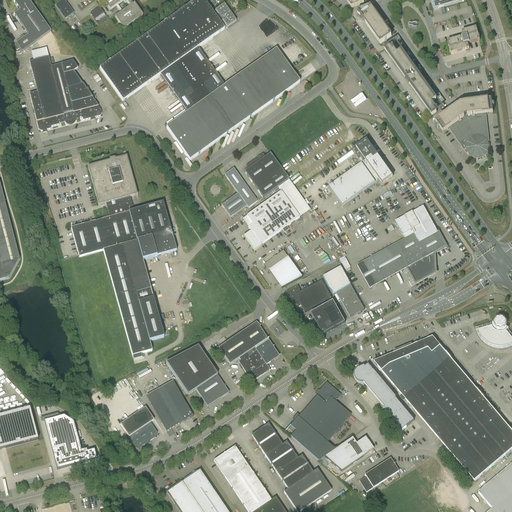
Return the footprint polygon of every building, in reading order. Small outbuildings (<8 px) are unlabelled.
[(22,53),(51,32),(28,0),(12,0),(18,7),(18,12),(14,15),(28,35),(16,44),(22,53)] [(62,0),(55,6),(65,20),(74,13),(64,0),(62,0)] [(215,11),(220,18),(218,20),(207,6),(203,0),(196,0),(99,69),(123,102),(160,75),(187,113),(166,128),(189,161),(300,83),(299,81),(293,74),(291,71),(276,50),(225,86),(198,48),(224,29),(219,22),(222,21),(227,28),(236,21),(230,14),(231,13),(229,10),(228,11),(224,5),(215,11)] [(123,1),(122,0),(102,0),(110,10),(116,6),(117,5),(123,1)] [(345,0),(352,8),(364,3),(361,0),(345,0)] [(437,0),(438,1),(432,3),(434,10),(456,4),(464,2),(463,0),(437,0)] [(116,6),(121,13),(115,17),(123,29),(143,16),(134,4),(132,5),(129,1),(127,3),(130,7),(122,12),(117,5),(116,6)] [(90,14),(91,15),(95,20),(96,22),(105,15),(99,7),(90,14)] [(358,12),(357,12),(359,14),(357,15),(363,21),(380,44),(391,36),(378,17),(375,10),(373,11),(371,7),(358,12)] [(263,31),(272,24),(269,20),(259,27),(263,31)] [(448,42),(451,55),(469,50),(468,44),(480,41),(476,28),(462,32),(463,38),(448,42)] [(293,36),(289,31),(282,36),(286,41),(293,36)] [(393,49),(392,50),(389,47),(384,50),(391,59),(432,116),(436,113),(434,110),(436,108),(432,103),(436,100),(424,83),(422,81),(423,80),(421,74),(419,75),(401,51),(397,54),(393,49)] [(53,76),(49,57),(35,61),(34,59),(30,60),(31,62),(29,62),(32,72),(37,92),(29,94),(39,132),(42,131),(43,132),(47,131),(47,130),(52,129),(51,127),(60,125),(60,123),(61,123),(66,123),(67,124),(68,125),(69,125),(70,125),(71,125),(72,125),(73,124),(74,123),(75,122),(75,121),(75,120),(75,118),(80,118),(82,119),(83,121),(90,119),(90,120),(95,119),(94,118),(100,116),(102,114),(101,110),(94,101),(91,96),(83,84),(82,84),(74,72),(78,69),(73,62),(61,65),(63,73),(53,76)] [(365,95),(353,103),(358,110),(370,101),(365,95)] [(473,158),(474,158),(476,159),(477,159),(478,159),(480,159),(481,158),(482,158),(482,157),(484,157),(484,156),(485,155),(486,154),(487,153),(487,152),(488,151),(488,150),(488,149),(488,148),(488,147),(488,146),(488,145),(488,144),(487,143),(489,142),(486,115),(490,114),(493,114),(492,107),(493,108),(494,108),(494,107),(494,106),(493,106),(492,106),(492,101),(488,101),(461,105),(446,115),(435,123),(439,127),(438,127),(437,127),(437,128),(437,129),(438,129),(439,129),(439,128),(443,133),(449,129),(468,156),(469,155),(470,156),(471,157),(472,158),(473,158)] [(379,180),(382,185),(393,177),(367,140),(352,151),(361,164),(329,187),(342,206),(379,180)] [(354,155),(352,151),(337,162),(339,165),(354,155)] [(262,154),(255,160),(276,189),(289,180),(270,154),(265,157),(263,154),(262,154)] [(149,342),(164,338),(143,261),(176,252),(164,206),(163,203),(134,211),(130,197),(137,195),(132,178),(127,156),(88,167),(98,206),(106,204),(109,218),(71,228),(79,258),(103,251),(132,357),(152,352),(149,342)] [(263,198),(276,189),(255,160),(247,165),(246,168),(247,170),(244,172),(263,198)] [(225,176),(237,194),(247,206),(248,209),(257,202),(233,169),(225,176)] [(0,280),(9,278),(19,259),(0,184),(0,280)] [(261,246),(261,245),(282,230),(284,234),(289,231),(286,227),(299,218),(281,192),(246,217),(247,217),(244,219),(250,227),(248,228),(251,232),(243,237),(254,252),(261,246)] [(230,218),(247,206),(237,194),(221,205),(227,214),(230,218)] [(423,207),(405,217),(414,235),(357,265),(370,289),(408,269),(416,284),(435,273),(435,263),(436,263),(436,259),(434,259),(434,254),(446,247),(423,207)] [(53,234),(57,233),(52,217),(47,218),(53,234)] [(302,278),(284,252),(265,265),(282,289),(302,278)] [(345,270),(350,268),(345,257),(339,260),(345,270)] [(337,293),(350,318),(364,310),(341,268),(323,278),(333,295),(337,293)] [(322,281),(309,288),(319,306),(332,299),(322,281)] [(319,306),(309,288),(301,292),(298,286),(286,292),(287,294),(289,299),(290,298),(293,302),(294,305),(296,304),(298,308),(301,306),(305,313),(319,306)] [(345,323),(333,302),(311,314),(322,332),(321,333),(323,336),(324,335),(324,334),(345,323)] [(491,346),(493,347),(498,348),(502,348),(507,347),(511,345),(511,344),(511,339),(506,332),(508,329),(506,328),(506,327),(506,326),(506,325),(506,324),(506,323),(505,321),(503,319),(501,319),(498,319),(496,320),(495,322),(494,324),(491,324),(491,325),(491,326),(491,327),(478,331),(478,332),(479,334),(480,335),(480,336),(481,337),(482,338),(483,340),(483,341),(484,342),(485,342),(486,343),(487,344),(489,345),(490,345),(491,346)] [(256,323),(218,348),(229,365),(239,359),(240,361),(238,362),(246,374),(248,372),(254,381),(270,370),(266,365),(278,357),(267,340),(268,339),(267,339),(259,328),(260,327),(256,323)] [(511,431),(480,394),(433,338),(412,346),(411,345),(409,346),(403,348),(394,352),(395,354),(374,362),(390,381),(395,388),(429,427),(438,438),(451,453),(450,454),(445,449),(442,451),(452,462),(467,480),(470,477),(474,482),(511,449),(511,431)] [(219,398),(220,399),(228,393),(225,389),(217,376),(198,347),(166,364),(187,396),(196,390),(207,407),(216,401),(216,400),(219,398)] [(364,366),(360,368),(359,368),(358,369),(357,370),(356,371),(355,372),(355,373),(355,374),(354,375),(354,376),(355,377),(355,378),(356,380),(357,381),(358,382),(359,383),(360,383),(361,383),(362,383),(364,383),(368,389),(384,408),(384,410),(386,411),(399,427),(402,431),(414,421),(396,399),(396,398),(368,365),(367,366),(365,367),(364,366)] [(193,417),(172,382),(146,397),(166,432),(193,417)] [(297,414),(292,419),(294,421),(331,453),(335,450),(327,443),(351,415),(334,401),(337,400),(341,396),(326,383),(320,391),(318,391),(315,393),(315,395),(317,396),(304,410),(299,416),(297,414)] [(0,450),(38,440),(30,408),(0,416),(0,450)] [(141,447),(146,444),(154,439),(154,437),(156,436),(156,433),(150,423),(154,421),(145,408),(120,425),(135,447),(138,448),(140,447),(141,447)] [(57,470),(88,462),(87,462),(96,460),(94,451),(87,453),(86,450),(81,451),(73,423),(64,417),(44,422),(57,470)] [(319,462),(331,453),(294,421),(290,426),(295,431),(290,437),(319,462)] [(268,425),(251,436),(288,490),(284,493),(296,511),(300,511),(331,491),(317,470),(313,473),(302,456),(297,459),(286,443),(282,445),(268,425)] [(352,438),(324,458),(341,472),(373,450),(365,438),(356,444),(352,438)] [(284,511),(275,499),(271,501),(268,497),(235,447),(214,461),(247,511),(284,511)] [(390,459),(365,475),(366,477),(359,482),(366,493),(373,488),(398,472),(390,459)] [(404,488),(422,511),(450,511),(449,509),(451,508),(451,494),(458,488),(458,486),(453,480),(444,486),(431,469),(430,470),(430,484),(425,484),(425,479),(422,476),(423,476),(423,472),(425,471),(425,470),(429,467),(426,464),(404,480),(404,488)] [(489,511),(511,511),(511,464),(478,493),(492,510),(489,511)] [(179,511),(227,511),(200,471),(166,493),(166,494),(167,493),(179,511)]
